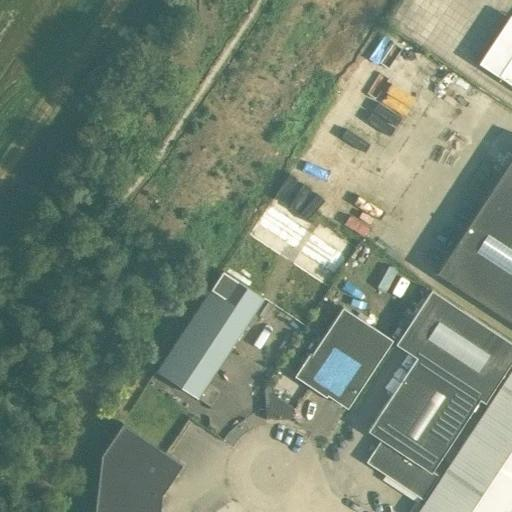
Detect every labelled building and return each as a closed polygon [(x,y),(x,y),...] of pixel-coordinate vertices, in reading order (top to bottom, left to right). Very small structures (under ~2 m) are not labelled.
[(511,53),(498,76),(511,85),(511,53)] [(511,156),(436,272),(511,322),(511,156)] [(244,235),(328,281),(351,238),(267,193),(244,235)] [(173,345),(156,371),(162,376),(208,406),(209,406),(209,405),(218,392),(205,383),(207,381),(214,370),(226,352),(262,298),(222,271),(173,345)] [(438,475),(431,471),(479,399),(483,402),(511,359),(511,343),(431,290),(395,343),(416,357),(367,430),(380,439),(365,462),(422,499),(438,475)] [(334,311),(320,302),(305,326),(319,335),(334,311)] [(311,353),(309,351),(294,375),(325,396),(326,394),(346,408),(391,340),(341,306),(311,353)] [(511,511),(511,368),(417,511),(511,511)] [(260,414),(285,418),(288,400),(263,396),(260,414)] [(158,511),(161,494),(182,463),(122,423),(101,454),(94,511),(158,511)]
